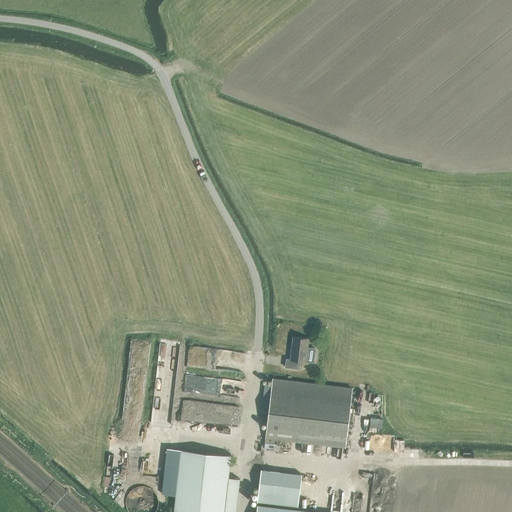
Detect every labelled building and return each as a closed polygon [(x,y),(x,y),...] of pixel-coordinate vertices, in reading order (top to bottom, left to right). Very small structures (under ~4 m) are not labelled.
[(315,348),(307,347),(308,338),(293,336),(290,359),(286,358),(285,367),(300,369),(300,361),(305,361),(313,362),(315,348)] [(345,446),(346,438),(351,393),(271,384),(264,442),(274,443),(274,438),(345,446)] [(182,419),(237,423),(238,405),(184,400),(182,419)] [(173,511),(223,511),(224,510),(236,511),(239,481),(228,479),(230,454),(181,448),(176,495),(173,511)] [(297,508),(301,474),(261,469),(257,503),(297,508)] [(156,497),(156,494),(155,492),(154,489),(152,487),(151,486),(148,485),(145,484),(143,484),(141,484),(138,484),(136,485),(133,487),(132,489),(130,491),(129,493),(129,497),(129,499),(130,502),(131,504),(133,506),(135,508),(137,509),(139,510),(142,511),(145,510),(147,510),(150,509),(152,507),(153,505),(155,503),(156,500),(156,497)]
